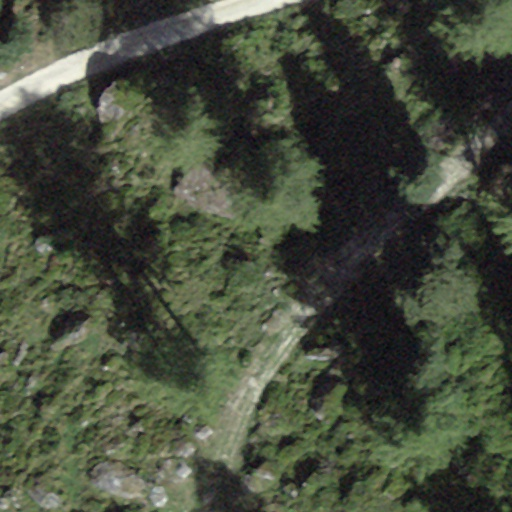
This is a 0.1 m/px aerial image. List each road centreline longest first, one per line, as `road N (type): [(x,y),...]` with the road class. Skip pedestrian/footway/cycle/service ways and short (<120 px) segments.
road 1 (track): [(511,109),(319,296),(241,417),(206,511)]
road 2 (track): [(0,103),(82,63),(257,0)]
